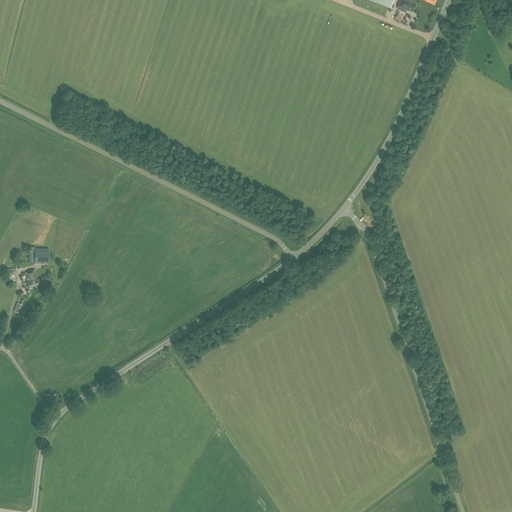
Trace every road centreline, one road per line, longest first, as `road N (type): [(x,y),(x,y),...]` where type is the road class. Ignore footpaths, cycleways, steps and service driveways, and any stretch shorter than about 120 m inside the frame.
road 1 (tertiary): [(33,511),(42,444),(63,410),(293,257)]
road 2 (unclassified): [(293,257),(277,241),(0,101)]
road 3 (unclassified): [(463,511),(368,235),(344,208)]
road 4 (tertiary): [(344,208),(390,140),(449,0)]
